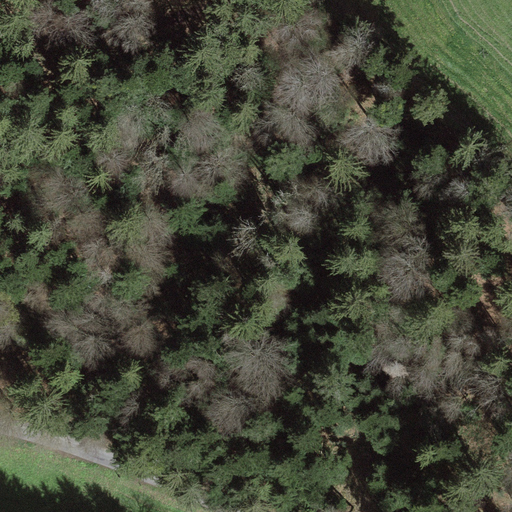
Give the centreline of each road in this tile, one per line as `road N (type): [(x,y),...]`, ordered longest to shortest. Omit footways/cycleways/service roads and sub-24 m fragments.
road 1 (track): [(326,0),(449,108),(511,182)]
road 2 (unclassified): [(0,426),(111,461),(220,511)]
road 3 (track): [(0,31),(114,31),(229,0)]
